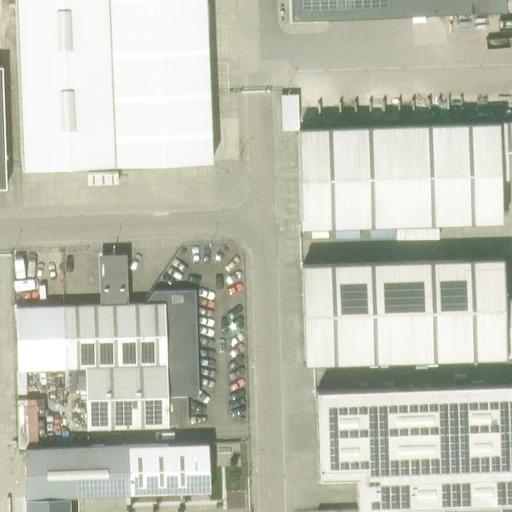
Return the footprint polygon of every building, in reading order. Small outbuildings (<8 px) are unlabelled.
[(211,160),(204,0),(14,0),(21,168),(211,160)] [(503,10),(502,0),(293,0),(294,17),(503,10)] [(298,92),(281,93),(282,125),(299,124),(298,92)] [(300,225),(501,219),(499,179),(511,178),(511,122),(298,129),(300,225)] [(302,265),(304,361),(511,354),(511,298),(504,299),(502,259),(302,265)] [(75,391),(75,390),(85,390),(87,428),(168,426),(168,424),(188,423),(187,396),(189,396),(198,388),(195,289),(153,290),(144,303),(63,305),(15,307),(17,369),(65,367),(65,392),(75,391)] [(511,511),(511,384),(316,390),(318,478),(356,476),(357,511),(511,511)] [(26,497),(209,491),(208,442),(25,448),(26,497)]
